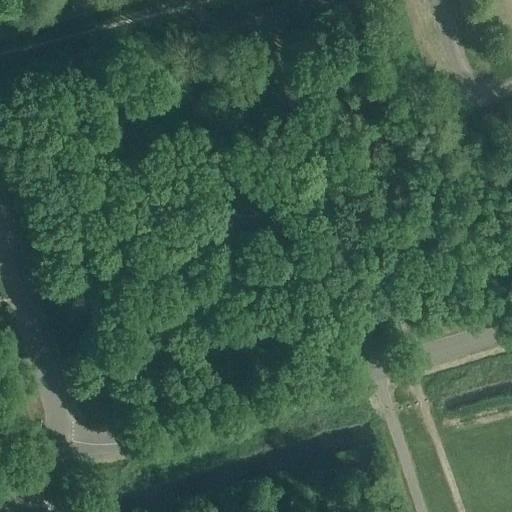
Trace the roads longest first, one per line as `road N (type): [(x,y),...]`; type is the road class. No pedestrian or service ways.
road 1 (unclassified): [(0,487),(46,467),(59,441),(55,402),(0,237)]
road 2 (unknown): [(38,511),(27,441),(0,369)]
